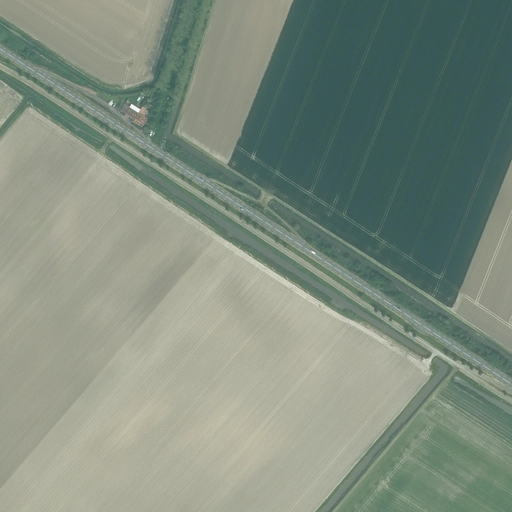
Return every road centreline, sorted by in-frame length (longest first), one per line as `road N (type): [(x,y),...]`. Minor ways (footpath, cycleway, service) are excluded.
road 1 (secondary): [(511,384),(0,48)]
road 2 (track): [(365,326),(425,365),(436,352),(511,392)]
